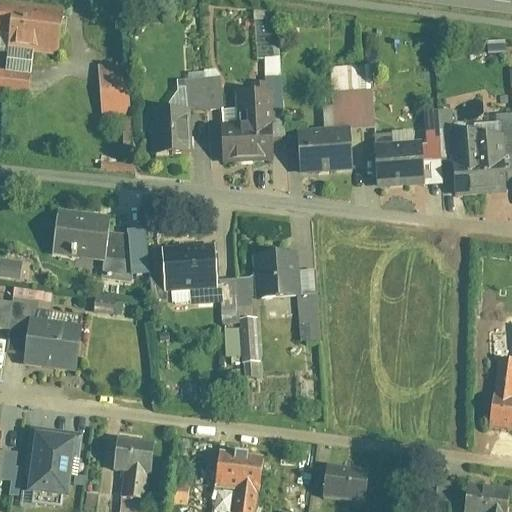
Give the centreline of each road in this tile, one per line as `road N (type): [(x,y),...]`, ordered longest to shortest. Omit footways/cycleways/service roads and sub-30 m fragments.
road 1 (residential): [(0,396),(511,461)]
road 2 (residential): [(0,172),(511,231)]
